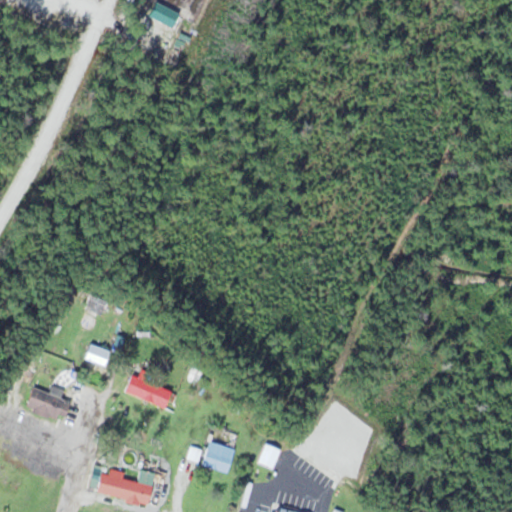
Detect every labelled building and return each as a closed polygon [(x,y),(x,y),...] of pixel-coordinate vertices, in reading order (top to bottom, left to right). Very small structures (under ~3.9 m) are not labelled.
[(100,316),(108,294),(92,288),(84,310),(100,316)] [(79,369),(103,379),(111,360),(87,350),(79,369)] [(121,393),(163,408),(169,390),(127,375),(121,393)] [(21,407),(61,422),(69,401),(59,398),(62,390),(50,385),(47,393),(30,386),(21,407)] [(231,448),(206,441),(203,452),(190,449),(187,462),(225,471),(231,448)] [(93,491),(145,505),(150,485),(121,477),(123,472),(109,469),(107,475),(98,473),(93,491)]
